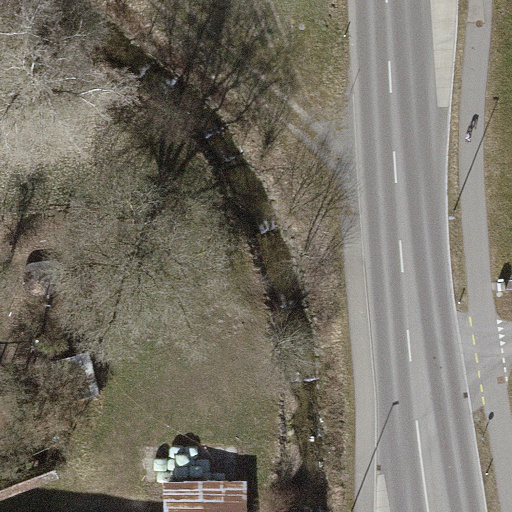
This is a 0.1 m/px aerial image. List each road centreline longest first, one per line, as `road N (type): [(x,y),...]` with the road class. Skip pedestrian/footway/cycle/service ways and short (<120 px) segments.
road 1 (secondary): [(387,0),(395,185),(416,366)]
road 2 (track): [(179,0),(298,118),(395,185)]
road 3 (secondary): [(416,366),(438,511)]
